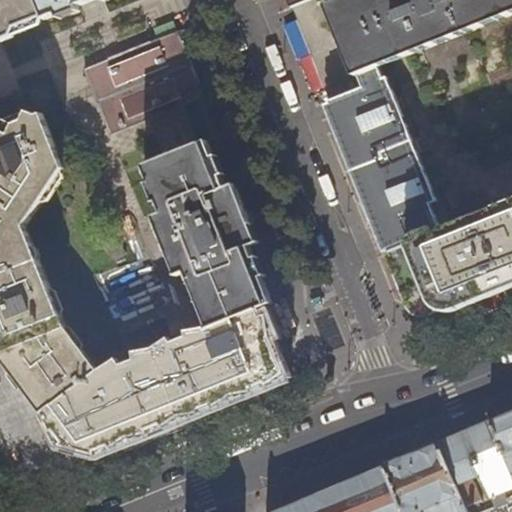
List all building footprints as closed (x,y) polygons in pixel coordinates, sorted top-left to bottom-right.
[(0,0),(0,36),(30,25),(46,19),(37,0),(0,0)] [(37,0),(46,19),(59,14),(61,19),(80,11),(78,6),(91,1),(93,0),(104,0),(105,1),(106,0),(37,0)] [(363,88),(357,74),(329,4),(326,0),(310,0),(292,7),(294,11),(330,102),(363,88)] [(511,0),(340,0),(329,4),(357,74),(381,65),(399,58),(447,38),(511,13),(511,0)] [(204,96),(177,32),(156,41),(125,53),(84,70),(94,94),(110,135),(192,101),(198,99),(204,96)] [(389,248),(444,227),(433,201),(439,198),(389,74),(385,76),(381,65),(357,74),(363,88),(330,102),(335,114),(353,161),(363,188),(384,236),(389,248)] [(67,328),(26,227),(65,169),(43,114),(37,115),(28,111),(24,121),(15,125),(5,121),(1,131),(0,131),(0,346),(3,353),(7,362),(45,413),(99,371),(67,328)] [(188,273),(211,329),(259,309),(273,304),(268,291),(250,247),(260,243),(249,217),(247,212),(235,184),(227,188),(207,140),(157,161),(145,166),(151,182),(148,184),(156,203),(159,202),(164,213),(155,217),(178,276),(188,273)] [(444,227),(389,248),(413,308),(424,304),(429,315),(511,282),(511,199),(505,202),(487,210),(444,227)] [(226,399),(286,375),(259,309),(211,329),(200,333),(170,345),(101,373),(99,371),(45,413),(66,443),(93,450),(96,450),(136,435),(226,399)] [(511,414),(492,422),(511,467),(511,414)] [(439,444),(469,511),(481,511),(511,499),(511,467),(492,422),(468,432),(439,444)] [(469,511),(439,444),(403,459),(385,466),(405,511),(469,511)] [(405,511),(385,466),(352,479),(273,511),(405,511)] [(511,511),(511,499),(481,511),(511,511)]
